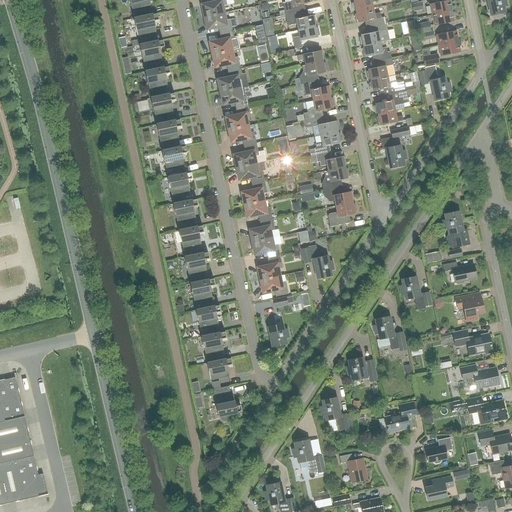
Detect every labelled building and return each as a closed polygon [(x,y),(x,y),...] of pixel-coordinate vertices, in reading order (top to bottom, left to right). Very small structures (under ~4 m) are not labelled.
[(129,0),(132,9),(150,6),(148,0),(129,0)] [(227,5),(225,0),(212,0),(213,2),(201,5),(202,6),(201,8),(202,12),(203,12),(204,17),(224,13),(222,6),(227,5)] [(282,3),(285,15),(300,11),(299,5),(310,2),(309,1),(312,0),(311,0),(284,0),(285,3),(282,3)] [(357,0),(353,1),(353,3),(351,3),(353,11),(355,11),(355,12),(373,8),(371,2),(382,0),(357,0)] [(452,11),(449,0),(429,5),(431,15),(452,11)] [(503,7),(507,6),(505,0),(488,0),(491,15),(504,13),(503,7)] [(421,10),(420,2),(412,4),(414,12),(421,10)] [(356,14),(354,14),(356,23),(364,22),(368,21),(369,27),(385,24),(384,17),(381,18),(380,13),(374,14),(373,8),(355,12),(356,14)] [(132,12),(134,19),(147,16),(145,9),(132,12)] [(300,11),(285,15),(287,26),(296,24),(298,30),(315,27),(315,25),(316,24),(314,15),(302,18),(300,11)] [(434,26),(454,21),(452,11),(431,15),(434,26)] [(225,20),(224,13),(204,17),(207,30),(218,27),(219,34),(232,31),(230,19),(225,20)] [(158,20),(157,14),(147,16),(134,19),(137,36),(156,32),(153,21),(158,20)] [(273,17),(265,18),(266,35),(275,34),(273,17)] [(416,25),(418,35),(431,32),(429,22),(416,25)] [(361,37),(358,37),(360,46),(363,45),(363,46),(380,43),(389,41),(385,24),(369,27),(371,33),(367,34),(360,35),(361,37)] [(302,48),(300,41),(317,38),(317,36),(319,35),(317,27),(315,28),(315,27),(298,30),(299,36),(292,38),(294,49),(302,48)] [(234,38),(232,31),(219,34),(221,40),(209,42),(210,44),(209,45),(210,49),(211,50),(212,55),(232,51),(239,49),(237,37),(234,38)] [(431,32),(418,35),(419,42),(434,39),(432,31),(431,32)] [(436,35),(438,46),(458,42),(456,31),(436,35)] [(138,38),(139,45),(147,44),(145,36),(138,38)] [(163,40),(147,44),(139,45),(143,63),(161,59),(159,48),(164,47),(163,40)] [(458,42),(438,46),(440,56),(460,52),(458,42)] [(363,48),(361,48),(363,58),(376,55),(377,61),(391,58),(389,51),(387,52),(386,47),(381,48),(380,43),(363,46),(363,48)] [(304,59),(305,65),(322,62),(322,60),(324,60),(322,50),(297,56),(298,61),(304,59)] [(233,58),(232,51),(212,55),(215,67),(226,65),(227,71),(240,68),(238,57),(233,58)] [(437,54),(423,57),(424,66),(439,63),(437,54)] [(368,71),(366,72),(367,80),(370,79),(370,80),(394,75),(391,58),(377,61),(378,67),(368,69),(368,71)] [(143,65),(144,65),(145,72),(158,69),(156,62),(143,65)] [(305,65),(305,66),(302,66),(303,71),(298,79),(294,80),(295,86),(319,81),(317,74),(325,73),(324,71),(327,71),(325,62),(323,63),(322,62),(305,65)] [(170,73),(168,67),(158,69),(145,72),(149,89),(167,85),(164,74),(170,73)] [(241,75),(240,68),(227,71),(229,78),(217,80),(218,81),(217,83),(218,87),(219,88),(220,92),(247,87),(245,74),(241,75)] [(429,84),(426,70),(418,72),(421,85),(429,84)] [(394,75),(370,80),(370,82),(369,83),(371,92),(388,88),(389,94),(406,91),(405,85),(398,86),(396,80),(395,80),(394,75)] [(447,92),(451,91),(449,83),(445,84),(444,78),(431,80),(435,100),(448,98),(447,92)] [(305,96),(311,95),(313,101),(330,97),(329,95),(331,95),(329,86),(320,88),(319,81),(295,86),(297,92),(301,91),(300,85),(302,85),(305,96)] [(249,96),(247,87),(220,92),(223,105),(234,102),(235,109),(248,106),(246,96),(249,96)] [(275,87),(268,89),(270,97),(277,96),(275,87)] [(149,91),(151,98),(163,95),(162,88),(149,91)] [(389,94),(391,100),(375,104),(375,105),(373,106),(375,114),(377,114),(377,115),(394,111),(393,105),(408,102),(406,91),(389,94)] [(170,101),(175,100),(174,93),(163,95),(151,98),(154,116),(172,112),(170,101)] [(313,101),(314,107),(311,108),(306,111),(307,113),(303,114),(304,121),(323,117),(321,110),(332,108),(332,106),(334,106),(332,98),(330,98),(330,97),(313,101)] [(148,99),(138,102),(141,111),(151,108),(148,99)] [(251,118),(248,106),(235,109),(237,115),(225,118),(226,119),(225,120),(226,124),(227,125),(228,130),(248,126),(246,119),(251,118)] [(378,126),(397,122),(403,121),(402,116),(396,117),(394,111),(377,115),(378,116),(376,117),(378,126)] [(155,118),(156,125),(164,123),(162,116),(155,118)] [(306,128),(318,125),(320,136),(337,132),(337,131),(339,130),(337,121),(324,124),(323,117),(304,121),(302,122),(303,126),(306,128)] [(176,127),(181,126),(179,120),(164,123),(156,125),(160,142),(178,138),(176,127)] [(249,133),(248,126),(228,130),(231,142),(242,140),(243,146),(256,144),(254,132),(249,133)] [(410,135),(408,127),(390,131),(391,138),(410,135)] [(320,136),(322,142),(315,144),(316,148),(314,149),(309,150),(310,156),(330,152),(329,146),(340,143),(339,142),(342,141),(340,133),(338,133),(337,132),(320,136)] [(277,139),(279,146),(287,144),(285,138),(277,139)] [(391,168),(403,166),(402,160),(406,159),(404,151),(400,151),(399,146),(391,147),(389,138),(380,140),(382,150),(387,149),(391,168)] [(160,144),(162,151),(169,150),(168,142),(160,144)] [(236,168),(263,162),(265,161),(263,151),(258,152),(256,144),(243,146),(245,153),(233,155),(234,157),(233,158),(234,162),(235,163),(236,168)] [(181,154),(186,153),(185,146),(169,150),(162,151),(166,169),(184,165),(181,154)] [(320,166),(326,165),(328,171),(345,168),(344,166),(346,165),(344,156),(332,159),(330,152),(310,156),(311,163),(317,162),(319,162),(320,166)] [(265,170),(263,162),(236,168),(239,180),(250,177),(251,184),(264,181),(262,171),(265,170)] [(166,171),(167,178),(180,175),(179,168),(166,171)] [(324,177),(321,184),(322,191),(338,187),(336,181),(347,179),(347,177),(349,176),(347,168),(345,169),(345,168),(328,171),(323,172),(324,177)] [(192,179),(191,173),(180,175),(167,178),(171,195),(189,191),(187,180),(192,179)] [(267,193),(264,181),(251,184),(253,190),(241,193),(242,194),(241,196),(242,199),(243,200),(244,205),(263,201),(262,194),(267,193)] [(314,183),(301,185),(303,201),(316,199),(314,183)] [(338,187),(322,191),(324,197),(330,202),(334,201),(335,206),(352,203),(352,201),(354,201),(352,191),(339,194),(338,187)] [(172,197),(173,204),(181,203),(179,195),(172,197)] [(193,207),(198,206),(196,199),(181,203),(173,204),(177,222),(195,218),(193,207)] [(265,208),(263,201),(244,205),(247,217),(258,215),(259,221),(272,219),(270,207),(265,208)] [(353,204),(352,203),(335,206),(336,212),(329,214),(327,216),(330,227),(346,224),(344,216),(355,214),(354,212),(357,212),(355,203),(353,204)] [(451,248),(458,247),(469,245),(466,230),(462,231),(458,212),(445,214),(447,220),(442,221),(444,229),(448,228),(450,234),(447,235),(445,238),(447,246),(451,248)] [(275,230),(272,219),(259,221),(261,228),(249,230),(250,232),(249,233),(250,237),(251,238),(252,243),(271,239),(270,231),(275,230)] [(177,224),(179,231),(186,229),(185,222),(177,224)] [(198,233),(203,232),(202,226),(186,229),(179,231),(182,248),(201,244),(198,233)] [(317,231),(308,233),(310,241),(318,239),(317,231)] [(266,253),(267,259),(280,256),(278,245),(273,246),(271,239),(252,243),(255,255),(266,253)] [(329,270),(333,269),(331,261),(327,262),(326,256),(318,258),(316,245),(307,247),(308,248),(301,250),(304,263),(311,262),(310,260),(314,259),(318,279),(330,276),(329,270)] [(183,250),(184,257),(192,256),(190,248),(183,250)] [(460,249),(447,252),(448,260),(462,257),(460,249)] [(204,260),(209,259),(208,252),(192,256),(184,257),(188,275),(206,271),(204,260)] [(267,259),(269,265),(257,268),(258,269),(257,271),(258,275),(259,275),(260,280),(279,276),(278,269),(283,268),(280,256),(267,259)] [(476,278),(473,265),(457,268),(456,262),(442,265),(443,272),(452,270),(455,283),(476,278)] [(188,277),(190,284),(198,282),(196,275),(188,277)] [(281,283),(279,276),(260,280),(263,293),(274,290),(275,297),(288,294),(286,282),(281,283)] [(399,286),(401,294),(405,294),(406,299),(414,298),(417,310),(425,309),(425,306),(431,305),(428,293),(422,294),(422,295),(419,296),(415,277),(402,279),(404,285),(399,286)] [(209,286),(215,285),(213,279),(198,282),(190,284),(194,301),(212,297),(209,286)] [(457,309),(463,308),(466,323),(477,320),(476,313),(483,312),(479,293),(455,299),(457,309)] [(273,300),(274,307),(288,305),(286,297),(273,300)] [(435,309),(443,307),(441,299),(433,301),(435,309)] [(194,303),(196,310),(203,309),(202,302),(194,303)] [(215,313),(220,312),(219,305),(203,309),(196,310),(199,328),(217,324),(215,313)] [(406,350),(402,333),(396,334),(396,335),(393,336),(389,317),(376,319),(377,325),(373,326),(375,334),(379,333),(380,339),(388,338),(391,350),(399,348),(399,351),(406,350)] [(282,330),(281,324),(269,327),(273,347),(285,344),(284,338),(288,337),(287,329),(282,330)] [(200,330),(201,337),(214,334),(213,327),(200,330)] [(485,354),(492,353),(488,334),(468,338),(466,330),(452,333),(455,347),(467,344),(469,356),(485,352),(485,354)] [(221,339),(226,338),(224,332),(214,334),(201,337),(205,354),(223,350),(221,339)] [(205,356),(207,363),(214,362),(213,355),(205,356)] [(226,366),(231,365),(230,358),(214,362),(207,363),(211,381),(229,377),(226,366)] [(376,380),(374,368),(372,360),(362,362),(361,358),(349,361),(350,366),(346,367),(348,375),(352,375),(353,380),(369,377),(370,382),(376,380)] [(463,381),(464,380),(465,387),(470,390),(476,389),(499,385),(495,368),(476,372),(475,365),(460,368),(463,381)] [(5,380),(9,400),(20,397),(16,380),(15,378),(13,378),(5,380)] [(0,402),(9,400),(5,380),(0,381),(0,402)] [(211,383),(212,390),(220,388),(219,381),(211,383)] [(220,388),(212,390),(214,397),(220,396),(220,398),(214,399),(218,416),(241,411),(240,405),(235,406),(233,395),(231,396),(229,386),(220,388)] [(9,400),(0,402),(0,403),(4,422),(24,417),(20,397),(9,400)] [(492,422),(506,419),(502,401),(482,405),(480,397),(466,400),(469,414),(482,411),(484,421),(491,420),(492,422)] [(320,407),(322,415),(326,415),(327,420),(335,419),(337,431),(346,429),(346,431),(352,429),(349,414),(343,415),(343,416),(339,417),(335,398),(323,400),(324,406),(320,407)] [(407,418),(416,416),(414,410),(420,409),(419,401),(399,405),(400,413),(396,414),(396,415),(384,417),(387,433),(409,428),(407,418)] [(0,443),(29,436),(24,417),(4,422),(0,422),(0,443)] [(492,454),(511,450),(511,446),(509,434),(493,438),(492,431),(478,434),(480,446),(490,444),(492,454)] [(33,456),(29,436),(0,443),(0,463),(13,461),(33,456)] [(428,463),(433,462),(433,463),(435,464),(439,463),(441,461),(441,460),(447,459),(445,451),(452,450),(450,438),(438,441),(439,447),(425,450),(428,463)] [(292,449),(294,458),(298,457),(299,463),(307,461),(310,473),(318,472),(318,473),(324,471),(321,456),(315,457),(315,459),(312,459),(307,440),(295,443),(296,449),(292,449)] [(353,461),(352,454),(339,457),(340,463),(347,462),(352,483),(367,480),(363,459),(353,461)] [(38,475),(33,456),(13,461),(18,480),(38,475)] [(18,480),(13,461),(0,463),(0,468),(8,503),(23,500),(18,480)] [(511,487),(511,465),(504,467),(503,461),(489,463),(492,475),(502,473),(506,489),(511,487)] [(0,468),(0,505),(8,503),(0,468)] [(466,470),(454,473),(455,479),(467,476),(466,470)] [(18,480),(23,500),(48,494),(45,484),(40,485),(38,475),(18,480)] [(425,488),(428,500),(446,496),(445,489),(453,487),(451,476),(437,479),(438,485),(425,488)] [(264,492),(266,500),(270,499),(271,505),(279,503),(280,511),(289,511),(295,510),(293,498),(287,500),(287,501),(283,502),(279,483),(267,485),(268,491),(264,492)] [(350,504),(348,494),(332,497),(334,507),(350,504)] [(489,505),(490,510),(496,510),(494,498),(482,500),(483,506),(489,505)] [(504,498),(498,499),(499,506),(506,504),(504,498)] [(361,511),(382,511),(380,499),(360,503),(352,505),(353,509),(361,508),(361,511)]
